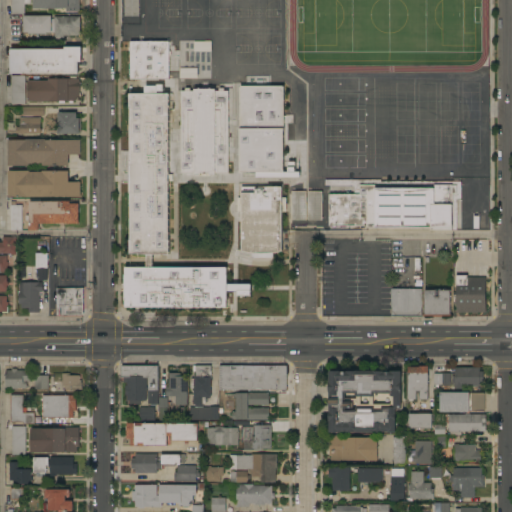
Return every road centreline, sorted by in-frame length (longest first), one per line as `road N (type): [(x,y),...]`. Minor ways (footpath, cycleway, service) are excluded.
road 1 (residential): [(506,511),(506,0)]
road 2 (residential): [(103,341),(102,0)]
road 3 (secondary): [(306,341),(507,342)]
road 4 (residential): [(305,511),(306,341)]
road 5 (residential): [(103,511),(103,341)]
road 6 (secondary): [(159,341),(306,341)]
